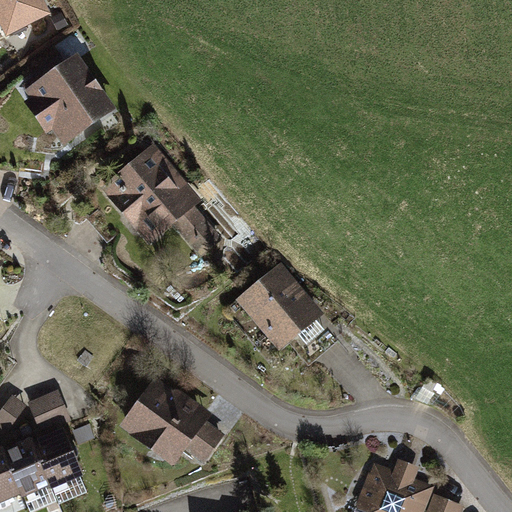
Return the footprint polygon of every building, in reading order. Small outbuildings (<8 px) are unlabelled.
[(24,25),(46,14),(38,0),(0,0),(0,18),(8,33),(10,32),(15,34),(23,30),(24,25)] [(46,81),(40,86),(56,110),(54,124),(65,141),(110,109),(76,60),(46,81)] [(40,86),(46,81),(41,75),(27,85),(31,92),(40,86)] [(25,138),(0,134),(0,164),(20,168),(25,138)] [(125,186),(89,217),(100,230),(103,227),(112,239),(134,221),(139,227),(148,219),(159,233),(174,221),(202,254),(219,240),(207,226),(201,232),(184,212),(191,206),(176,189),(179,187),(180,183),(177,180),(173,180),(170,183),(146,155),(119,178),(125,186)] [(267,282),(231,312),(262,349),(269,343),(275,350),(289,338),(309,361),(336,338),(279,271),(278,272),(270,263),(259,273),(267,282)] [(78,360),(86,366),(93,357),(86,351),(78,360)] [(202,418),(157,386),(128,427),(156,447),(163,437),(179,448),(182,445),(203,459),(220,435),(200,420),(202,418)] [(30,404),(39,425),(66,414),(58,392),(30,404)] [(0,414),(0,425),(7,431),(24,406),(12,398),(0,414)] [(66,414),(39,425),(42,431),(69,420),(66,414)] [(62,433),(34,445),(50,484),(52,486),(80,474),(73,459),(75,458),(78,453),(75,448),(69,445),(68,446),(62,433)] [(33,442),(5,453),(21,491),(23,495),(50,484),(34,445),(33,442)] [(4,450),(0,451),(0,500),(21,491),(5,453),(4,450)] [(374,482),(369,480),(360,504),(358,503),(354,511),(457,511),(460,506),(436,497),(430,511),(417,511),(426,490),(378,471),(374,482)]
